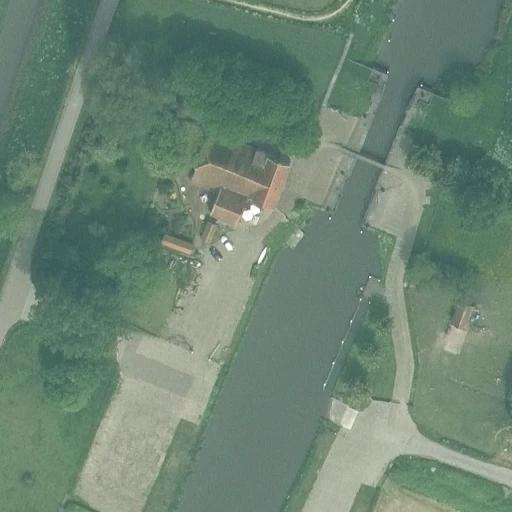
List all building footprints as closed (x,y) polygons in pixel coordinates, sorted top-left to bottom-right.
[(340,95),(330,122),(361,135),(372,107),(340,95)] [(220,186),(210,213),(237,223),(247,197),(259,202),(259,204),(264,206),(265,204),(273,207),(290,162),(284,160),(284,158),(279,156),(278,158),(208,132),(192,176),(220,186)] [(200,239),(211,242),(217,224),(206,221),(200,239)] [(160,243),(190,254),(194,243),(164,232),(160,243)] [(451,323),(466,328),(474,305),(460,299),(451,323)]
